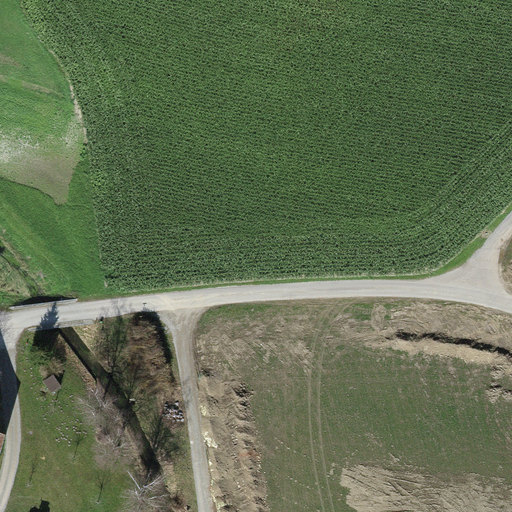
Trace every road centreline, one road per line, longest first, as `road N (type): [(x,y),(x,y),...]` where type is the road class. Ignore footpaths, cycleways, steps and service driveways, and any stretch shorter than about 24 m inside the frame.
road 1 (track): [(0,324),(178,297),(453,283)]
road 2 (track): [(206,511),(178,297)]
road 3 (track): [(0,507),(19,436),(15,322)]
